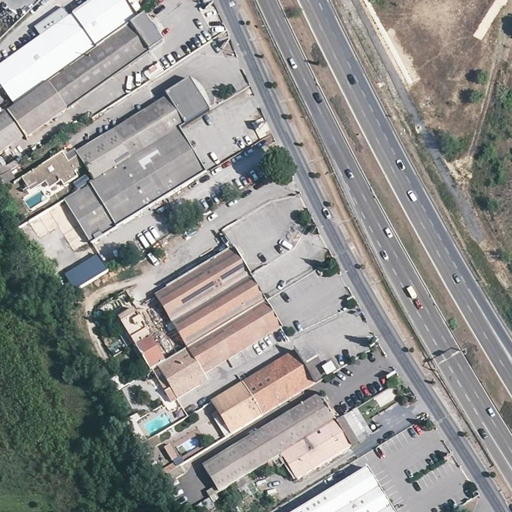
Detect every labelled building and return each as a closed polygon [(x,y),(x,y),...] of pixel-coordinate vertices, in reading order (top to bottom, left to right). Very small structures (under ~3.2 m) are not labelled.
[(0,66),(0,84),(15,105),(47,83),(137,18),(124,0),(94,0),(70,17),(41,38),(0,66)] [(41,38),(70,17),(64,8),(35,28),(41,38)] [(137,18),(47,83),(65,108),(161,42),(142,15),(137,18)] [(143,71),(148,80),(163,71),(158,62),(143,71)] [(208,110),(188,78),(162,94),(166,100),(76,154),(73,149),(63,156),(61,152),(25,175),(31,185),(48,175),(52,180),(58,176),(64,185),(76,177),(74,173),(84,166),(94,181),(104,175),(129,159),(132,157),(178,129),(182,126),(208,110)] [(7,111),(22,132),(26,137),(65,108),(47,83),(15,105),(7,111)] [(0,148),(22,132),(7,111),(0,115),(0,148)] [(63,200),(91,243),(205,172),(178,129),(132,157),(129,159),(104,175),(94,181),(63,200)] [(0,156),(0,175),(11,168),(2,155),(0,156)] [(73,183),(76,188),(87,182),(84,176),(73,183)] [(293,222),(284,239),(295,245),(305,228),(293,222)] [(156,295),(187,347),(262,301),(231,249),(156,295)] [(66,276),(75,291),(109,270),(100,255),(66,276)] [(162,376),(169,387),(163,391),(170,401),(176,397),(206,379),(202,374),(279,327),(262,301),(187,347),(156,366),(162,376)] [(118,319),(149,369),(164,360),(132,310),(118,319)] [(211,401),(230,434),(314,384),(293,351),(211,401)] [(326,375),(335,369),(331,361),(321,366),(326,375)] [(156,379),(163,391),(169,387),(162,376),(156,379)] [(213,487),(217,492),(280,454),(292,446),(334,421),(318,394),(201,467),(213,487)] [(204,406),(224,438),(230,434),(211,401),(204,406)] [(349,446),(334,421),(292,446),(307,471),(349,446)] [(169,444),(163,448),(171,460),(176,457),(169,444)] [(307,471),(292,446),(280,454),(296,479),(307,471)] [(183,472),(179,466),(164,475),(168,482),(183,472)] [(294,511),(395,511),(368,467),(294,511)] [(217,492),(213,487),(204,492),(207,498),(217,492)]
